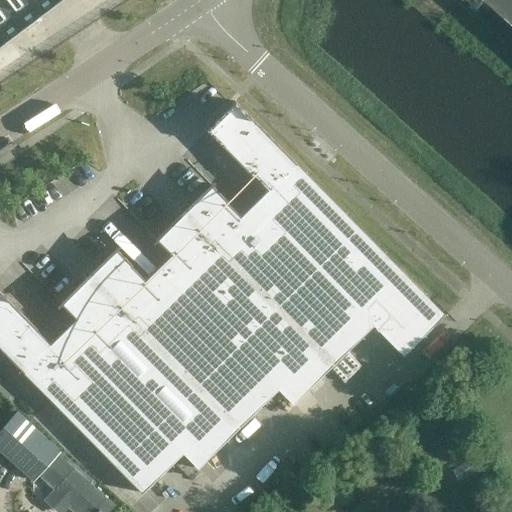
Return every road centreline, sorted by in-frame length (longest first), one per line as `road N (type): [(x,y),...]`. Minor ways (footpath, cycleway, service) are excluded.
road 1 (unclassified): [(511,292),(199,4)]
road 2 (unclassified): [(0,132),(199,4)]
